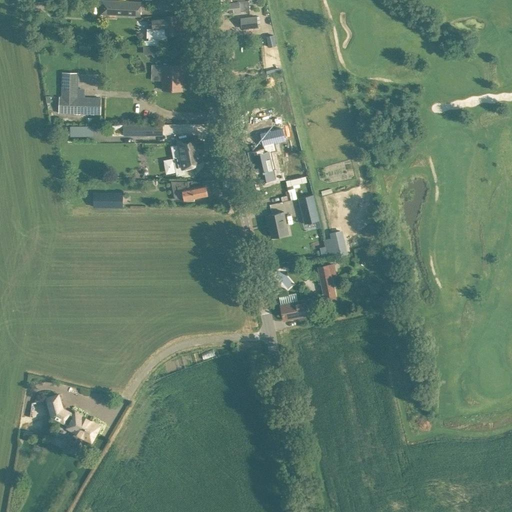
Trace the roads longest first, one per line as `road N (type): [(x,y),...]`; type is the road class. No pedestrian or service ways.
road 1 (tertiary): [(270,334),(201,0)]
road 2 (tertiary): [(309,511),(270,334)]
road 3 (unclassified): [(126,398),(171,349),(270,334)]
